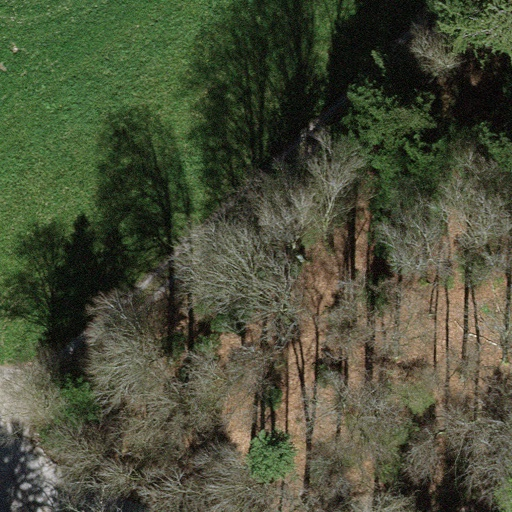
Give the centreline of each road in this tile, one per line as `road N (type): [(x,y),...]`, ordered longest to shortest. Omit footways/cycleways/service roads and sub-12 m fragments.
road 1 (track): [(419,0),(214,224),(60,364),(0,400)]
road 2 (track): [(122,511),(30,461),(0,432)]
